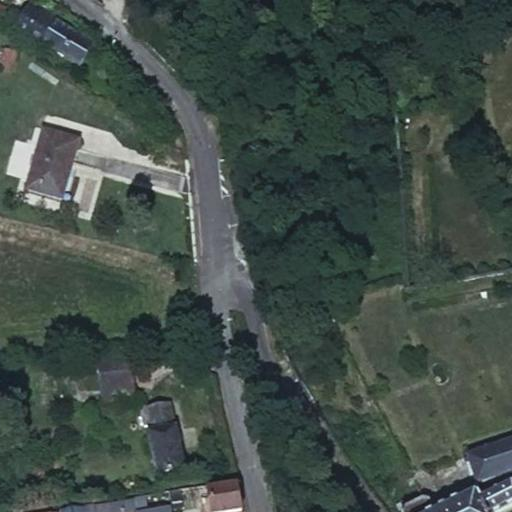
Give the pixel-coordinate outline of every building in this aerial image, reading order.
[(26,6),(10,35),(38,53),(41,48),(77,68),(86,53),(51,32),(55,23),(26,6)] [(0,47),(0,63),(4,67),(11,55),(0,47)] [(393,127),(396,153),(414,152),(412,125),(399,126),(393,127)] [(42,132),(21,196),(54,205),(74,142),(42,132)] [(96,359),(97,384),(130,383),(129,357),(96,359)] [(130,383),(97,384),(99,405),(131,403),(130,383)] [(155,436),(160,480),(189,477),(184,433),(181,433),(178,411),(155,414),(158,436),(155,436)] [(511,443),(466,458),(474,483),(511,470),(511,443)] [(211,491),(212,511),(240,511),(237,487),(211,491)] [(429,511),(421,502),(403,511),(501,511),(511,506),(511,490),(476,508),(472,499),(446,511),(429,511)]
